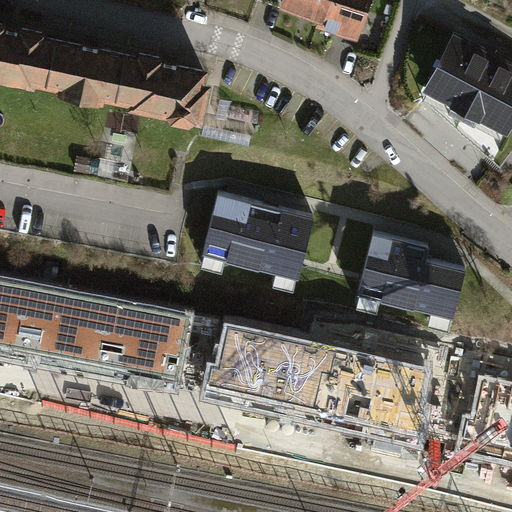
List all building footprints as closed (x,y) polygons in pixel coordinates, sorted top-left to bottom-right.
[(326,0),(284,0),(283,3),(321,17),(326,0)] [(369,0),(326,0),(321,17),(319,22),(357,36),(369,0)] [(0,75),(13,78),(15,83),(24,85),(29,81),(32,82),(33,79),(61,85),(60,89),(101,97),(102,94),(133,100),(132,104),(169,112),(173,117),(189,120),(194,117),(200,118),(207,85),(201,84),(204,70),(160,61),(160,57),(150,55),(140,53),(140,57),(42,36),(43,32),(33,30),(23,28),(22,32),(2,27),(3,24),(0,23),(0,75)] [(511,62),(477,44),(455,33),(427,86),(463,105),(458,115),(467,120),(472,110),(508,128),(511,120),(511,62)] [(313,213),(219,190),(205,249),(299,273),(313,213)] [(429,243),(375,229),(360,287),(454,311),(466,266),(426,256),(429,243)] [(0,340),(177,373),(188,315),(0,280),(0,340)] [(429,370),(229,327),(220,369),(213,368),(208,392),(420,438),(426,412),(420,411),(429,370)] [(511,385),(483,379),(474,422),(467,420),(462,444),(511,455),(511,385)]
